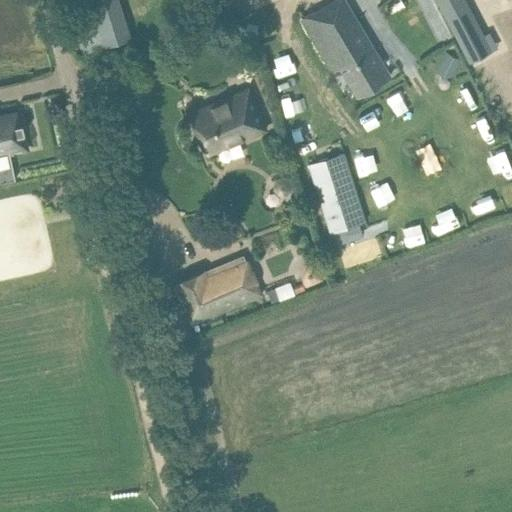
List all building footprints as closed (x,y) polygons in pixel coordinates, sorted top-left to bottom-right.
[(67,0),(84,53),(103,47),(131,39),(119,0),(67,0)] [(341,66),(348,77),(358,94),(390,75),(374,48),(373,49),(343,0),(332,0),(301,19),(332,71),(341,66)] [(437,0),(469,61),(492,49),(484,34),(474,39),(453,0),(437,0)] [(437,7),(425,14),(428,20),(435,22),(433,28),(436,35),(448,28),(437,7)] [(446,52),(439,66),(454,73),(461,59),(446,52)] [(293,64),(275,70),(279,82),(297,76),(293,64)] [(204,154),(222,146),(267,127),(249,86),(187,113),(204,154)] [(444,102),(453,123),(471,115),(461,94),(444,102)] [(7,114),(0,115),(0,149),(3,149),(8,148),(9,153),(10,153),(26,149),(22,133),(25,132),(25,131),(24,132),(22,123),(23,123),(23,122),(18,123),(17,117),(16,114),(15,112),(13,112),(7,114)] [(482,140),(467,146),(474,166),(490,160),(482,140)] [(343,153),(307,164),(328,231),(365,219),(343,153)] [(275,185),(275,186),(275,187),(275,188),(276,188),(276,189),(276,190),(277,190),(277,191),(278,192),(282,194),(283,194),(284,194),(285,194),(286,194),(287,193),(288,193),(289,192),(290,191),(291,190),(291,189),(292,188),(292,187),(292,186),(292,185),(292,184),(292,183),(292,182),(291,182),(291,181),(290,180),(290,179),(289,179),(288,178),(287,178),(286,177),(285,177),(284,177),(283,177),(282,177),(281,177),(280,178),(279,178),(278,179),(277,180),(277,181),(276,181),(276,182),(275,183),(275,184),(275,185)] [(486,183),(484,204),(494,205),(497,184),(486,183)] [(144,211),(124,218),(142,274),(162,267),(144,211)] [(206,268),(172,282),(190,325),(263,294),(248,258),(208,274),(206,268)] [(309,265),(303,278),(306,286),(323,279),(316,262),(309,265)] [(302,283),(293,287),(296,293),(304,290),(302,283)]
